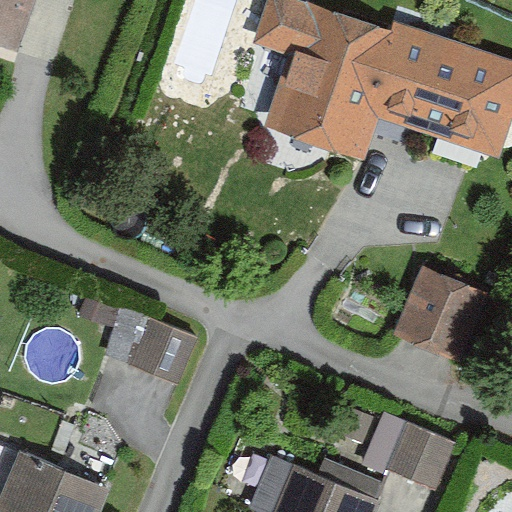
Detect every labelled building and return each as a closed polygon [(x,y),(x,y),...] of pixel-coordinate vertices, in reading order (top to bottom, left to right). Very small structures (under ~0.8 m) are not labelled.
[(0,0),(0,52),(8,54),(23,0),(0,0)] [(511,109),(511,56),(335,0),(264,0),(254,35),(288,46),(265,119),(365,151),(378,110),(500,149),(511,109)] [(475,294),(416,274),(391,346),(450,366),(475,294)] [(191,348),(142,330),(129,364),(178,382),(191,348)] [(440,455),(377,424),(362,454),(425,486),(440,455)] [(95,511),(104,489),(5,454),(0,468),(0,511),(95,511)] [(362,511),(365,507),(282,472),(264,511),(362,511)]
